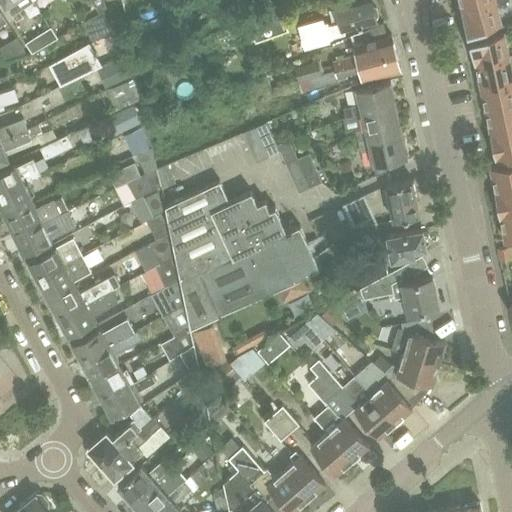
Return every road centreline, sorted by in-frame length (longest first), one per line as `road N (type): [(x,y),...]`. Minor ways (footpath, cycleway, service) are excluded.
road 1 (unclassified): [(496,395),(452,168)]
road 2 (residential): [(57,461),(73,424),(66,393),(0,272)]
road 3 (unclassified): [(358,511),(496,395)]
road 4 (residential): [(452,168),(412,0)]
